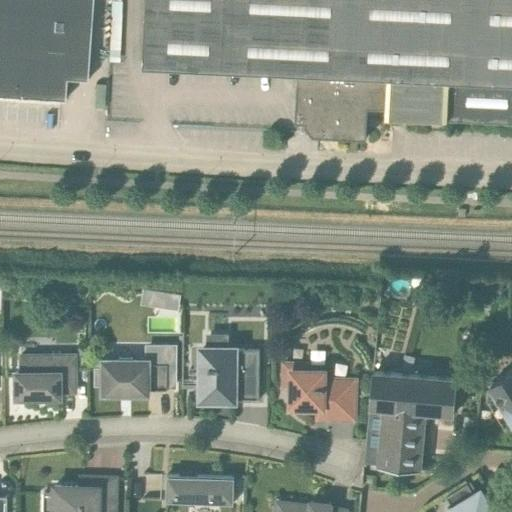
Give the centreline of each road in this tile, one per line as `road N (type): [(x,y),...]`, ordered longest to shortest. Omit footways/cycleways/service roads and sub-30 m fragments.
road 1 (unclassified): [(0,147),(511,176)]
road 2 (residential): [(348,460),(190,426),(0,441)]
road 3 (residential): [(511,472),(474,465),(398,511)]
